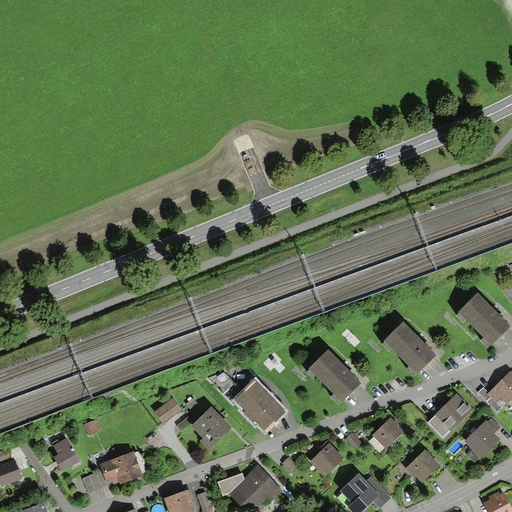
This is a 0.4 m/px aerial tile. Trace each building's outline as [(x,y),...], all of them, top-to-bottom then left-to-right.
[(511,263),(508,265),(511,270),(511,281),(503,289),(511,300),(511,263)] [(477,293),(459,312),(493,345),(511,326),(477,293)] [(403,321),(385,340),(419,373),(438,354),(403,321)] [(325,350),(306,369),(341,402),(359,383),(325,350)] [(511,375),(507,371),(486,393),(502,409),(511,397),(511,375)] [(254,379),(234,400),(265,430),(274,421),(276,423),(287,412),(254,379)] [(453,394),(432,415),(449,432),(470,411),(453,394)] [(181,411),(172,398),(153,412),(163,424),(181,411)] [(231,426),(211,407),(192,425),(204,437),(200,440),(209,449),(231,426)] [(387,417),(366,440),(381,454),(402,431),(387,417)] [(483,420),(462,441),(479,458),(500,436),(483,420)] [(351,436),(348,441),(359,448),(362,442),(351,436)] [(85,462),(67,438),(56,446),(62,454),(56,458),(68,475),(85,462)] [(327,444),(310,462),(326,477),(343,459),(327,444)] [(422,449),(403,470),(421,486),(439,465),(422,449)] [(146,477),(139,452),(102,463),(105,471),(84,477),(89,494),(146,477)] [(28,479),(21,457),(0,463),(0,485),(1,488),(28,479)] [(289,457),(283,463),(292,472),(298,466),(289,457)] [(224,496),(229,494),(246,511),(255,511),(269,498),(272,501),(284,490),(259,465),(245,480),(242,473),(218,483),(224,496)] [(356,474),(337,493),(356,511),(361,511),(378,496),(356,474)] [(188,489),(165,498),(169,511),(195,511),(196,511),(188,489)] [(205,492),(197,495),(203,509),(202,511),(212,511),(213,507),(211,507),(205,492)] [(483,506),(486,511),(511,511),(504,496),(483,506)] [(19,507),(21,511),(45,511),(41,500),(19,507)]
